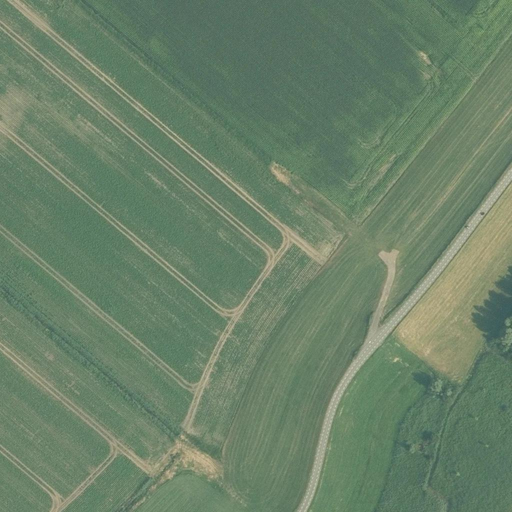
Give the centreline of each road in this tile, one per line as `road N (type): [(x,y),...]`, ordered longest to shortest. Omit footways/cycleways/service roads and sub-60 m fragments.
road 1 (unclassified): [(305,511),(346,378),(511,172)]
road 2 (track): [(389,259),(511,90)]
road 3 (track): [(373,345),(391,264),(345,224)]
